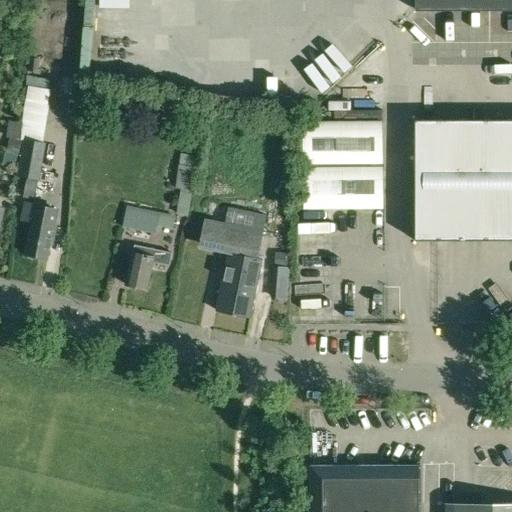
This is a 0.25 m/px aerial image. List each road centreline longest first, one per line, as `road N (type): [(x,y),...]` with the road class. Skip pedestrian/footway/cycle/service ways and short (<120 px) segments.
road 1 (residential): [(511,379),(319,376),(0,301)]
road 2 (unknown): [(454,379),(433,351),(403,264),(395,198),(402,67),(385,0)]
road 3 (unknown): [(310,0),(178,18)]
